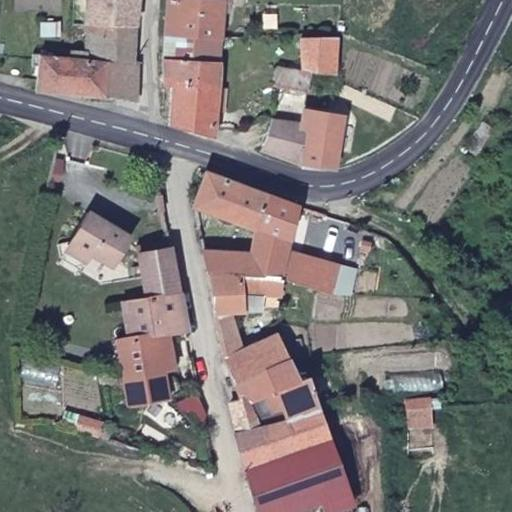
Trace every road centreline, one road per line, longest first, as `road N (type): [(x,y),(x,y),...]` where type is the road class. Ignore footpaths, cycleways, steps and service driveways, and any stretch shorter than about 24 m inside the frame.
road 1 (secondary): [(162,140),(304,184),(359,178),(409,148),(451,99),(500,0)]
road 2 (unclassified): [(162,140),(208,363),(254,511)]
road 3 (secondary): [(0,99),(162,140)]
road 4 (unclassified): [(153,0),(153,103),(162,140)]
